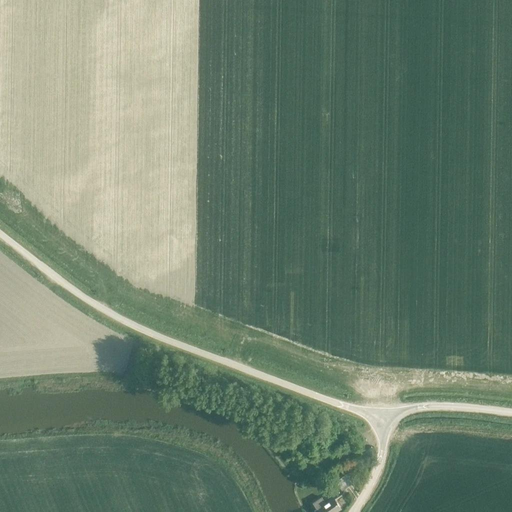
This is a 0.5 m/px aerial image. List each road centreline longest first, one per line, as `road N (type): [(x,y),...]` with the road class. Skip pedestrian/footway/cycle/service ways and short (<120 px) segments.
road 1 (unclassified): [(385,420),(127,324),(0,235)]
road 2 (unclassified): [(511,413),(425,409),(385,420)]
